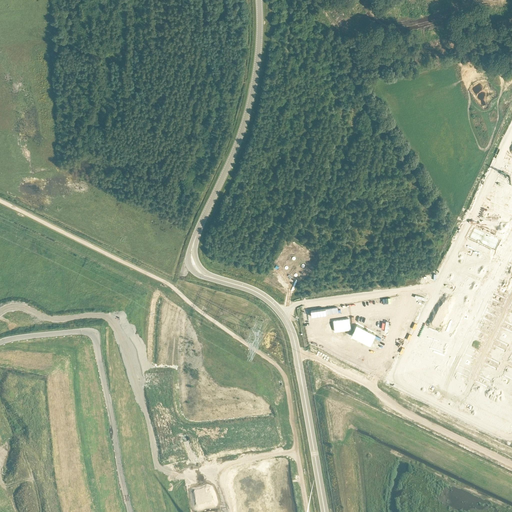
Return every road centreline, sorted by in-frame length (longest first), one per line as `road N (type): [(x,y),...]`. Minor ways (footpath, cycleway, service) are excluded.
road 1 (unclassified): [(324,511),(289,327),(269,301),(198,273),(191,259),(253,90),(258,0)]
road 2 (track): [(176,291),(0,201)]
